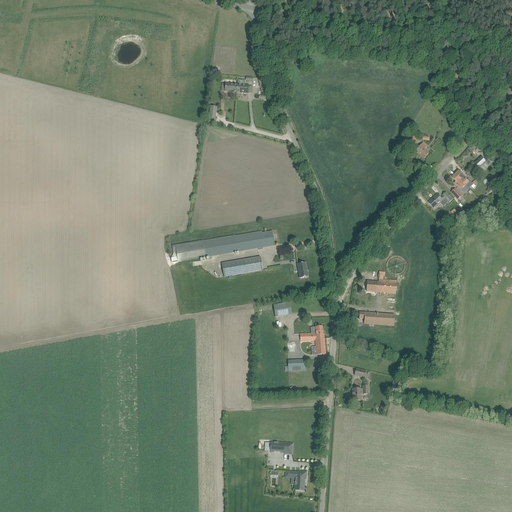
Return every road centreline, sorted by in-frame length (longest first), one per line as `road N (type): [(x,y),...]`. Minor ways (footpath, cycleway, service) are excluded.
road 1 (unclassified): [(334,306),(322,210),(278,105),(252,9)]
road 2 (unclassified): [(334,306),(363,255),(511,92)]
road 3 (unclassified): [(511,42),(252,9)]
road 4 (unclassified): [(320,511),(334,306)]
